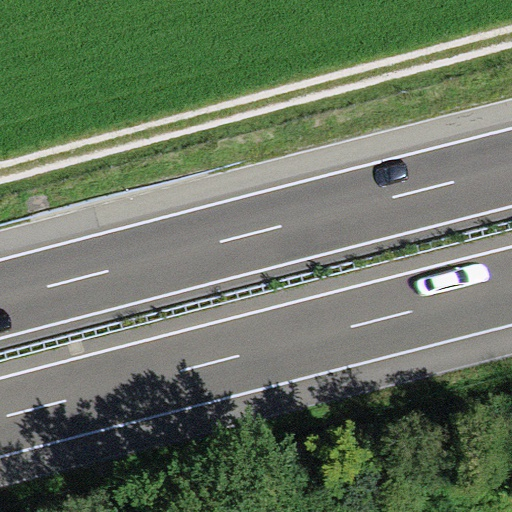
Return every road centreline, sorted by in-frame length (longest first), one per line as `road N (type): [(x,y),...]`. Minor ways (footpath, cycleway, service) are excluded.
road 1 (track): [(511,37),(0,171)]
road 2 (motorway): [(0,417),(511,285)]
road 3 (motorway): [(511,167),(0,298)]
